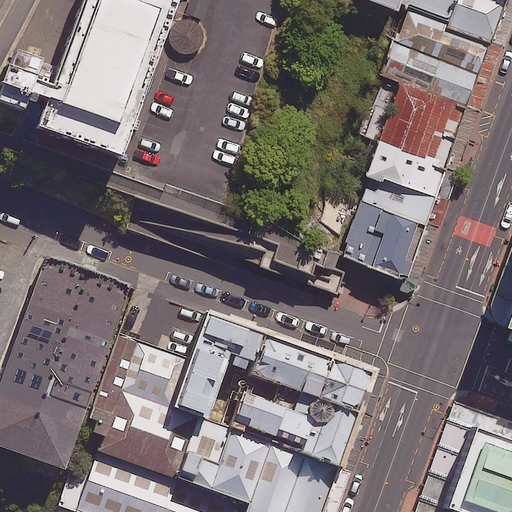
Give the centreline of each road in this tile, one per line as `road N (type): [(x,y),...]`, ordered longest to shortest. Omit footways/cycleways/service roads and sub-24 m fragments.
road 1 (residential): [(435,341),(374,330),(0,189)]
road 2 (secondary): [(511,129),(435,341)]
road 3 (secondary): [(435,341),(374,511)]
